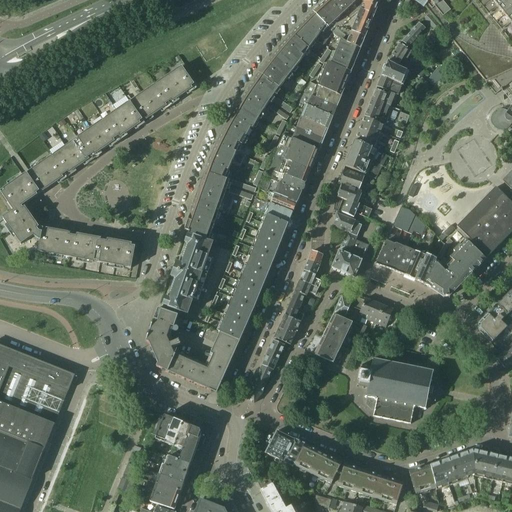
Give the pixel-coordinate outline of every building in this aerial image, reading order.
[(359,51),(372,18),(358,12),(362,4),(357,0),(327,0),(312,14),(325,28),(324,28),(326,30),(327,29),(335,36),(341,40),(340,42),(345,46),(359,51)] [(357,0),(362,4),(358,12),(372,18),(378,3),(375,0),(357,0)] [(511,0),(421,0),(423,2),(421,5),(424,7),(430,14),(441,28),(485,83),(495,95),(511,80),(511,0)] [(331,35),(326,30),(324,28),(325,28),(312,14),(292,35),(308,50),(315,41),(323,46),(331,35)] [(441,28),(430,14),(423,19),(436,33),(441,28)] [(416,39),(425,29),(418,24),(402,42),(408,48),(411,44),(416,39)] [(285,43),(271,59),(290,74),(298,64),(305,55),(304,55),(308,50),(292,35),(285,43)] [(350,73),(359,51),(345,46),(340,42),(331,65),(350,73)] [(399,44),(389,60),(398,66),(408,51),(399,44)] [(331,52),(327,50),(319,62),(322,65),(331,52)] [(278,90),(290,74),(271,59),(265,67),(259,75),(253,83),(272,97),(278,89),(278,90)] [(387,61),(381,77),(402,86),(403,86),(405,81),(402,80),(405,72),(397,68),(387,61)] [(321,66),(319,65),(317,64),(309,77),(312,79),(321,66)] [(350,73),(331,65),(328,64),(318,88),(340,97),(350,73)] [(181,67),(155,85),(168,103),(171,101),(172,103),(192,89),(190,87),(194,85),(181,67)] [(395,102),(402,86),(381,77),(376,88),(387,93),(388,93),(394,96),(392,101),(395,102)] [(267,105),(272,97),(253,83),(250,88),(242,100),(236,109),(257,121),(267,105)] [(155,85),(129,103),(141,121),(145,119),(146,120),(166,107),(165,105),(168,103),(155,85)] [(309,109),(313,100),(318,88),(309,85),(299,103),(308,106),(307,108),(309,109)] [(340,97),(318,88),(313,100),(335,109),(340,97)] [(390,107),(392,101),(394,96),(388,93),(387,93),(387,95),(376,90),(372,99),(389,106),(390,107)] [(296,93),(291,102),(295,104),(300,95),(296,93)] [(126,97),(114,105),(117,110),(129,102),(126,97)] [(292,110),(276,98),(273,103),(290,114),(292,110)] [(386,114),(389,106),(372,99),(364,117),(385,125),(386,121),(378,118),(379,115),(384,117),(386,114)] [(335,109),(313,100),(309,109),(331,118),(335,109)] [(129,103),(104,120),(117,138),(119,137),(120,138),(126,134),(140,125),(139,123),(141,121),(129,103)] [(511,104),(507,111),(504,110),(502,110),(501,110),(499,110),(498,110),(497,110),(496,111),(495,112),(494,113),(493,114),(492,115),(491,116),(491,118),(491,119),(490,120),(490,121),(491,122),(491,123),(491,124),(492,125),(492,126),(493,127),(494,128),(495,129),(496,130),(497,130),(498,131),(500,131),(501,131),(502,131),(504,131),(505,131),(506,130),(507,129),(509,128),(511,130),(511,171),(502,182),(511,191),(511,104)] [(288,117),(272,106),(269,109),(286,121),(288,117)] [(331,118),(309,109),(307,108),(302,121),(327,130),(331,118)] [(252,129),(256,121),(257,121),(236,109),(231,118),(227,127),(222,136),(230,141),(239,145),(241,146),(251,129),(252,129)] [(406,124),(409,116),(401,113),(398,121),(406,124)] [(385,126),(385,125),(364,117),(361,125),(381,133),(384,126),(385,126)] [(117,138),(104,120),(79,138),(91,156),(93,154),(94,156),(114,142),(113,141),(117,138)] [(282,121),(275,135),(279,136),(286,123),(282,121)] [(327,130),(302,121),(298,132),(322,141),(327,130)] [(381,133),(361,125),(358,133),(378,141),(381,133)] [(322,141),(298,132),(294,141),(318,151),(322,141)] [(378,141),(358,133),(355,141),(364,145),(375,150),(378,141)] [(229,168),(234,157),(236,158),(239,152),(237,150),(239,145),(230,141),(222,136),(217,145),(211,157),(206,173),(214,176),(224,180),(226,175),(229,176),(232,169),(229,168)] [(318,151),(294,141),(283,136),(278,147),(290,152),(314,161),(318,151)] [(274,137),(267,150),(271,152),(278,139),(274,137)] [(79,138),(52,156),(65,174),(68,172),(69,174),(88,160),(87,158),(91,156),(79,138)] [(355,141),(344,167),(365,175),(375,150),(364,145),(355,141)] [(389,152),(394,154),(398,143),(394,141),(389,152)] [(50,150),(53,155),(65,146),(62,142),(50,150)] [(314,161),(290,152),(278,147),(274,153),(273,156),(278,158),(310,171),(314,161)] [(387,157),(375,150),(365,175),(375,179),(386,160),(387,157)] [(43,162),(32,170),(26,174),(38,192),(41,190),(43,192),(62,178),(61,176),(65,174),(52,156),(50,154),(41,160),(43,162)] [(265,155),(259,169),(263,171),(269,157),(265,155)] [(305,184),(310,171),(278,158),(275,165),(272,171),(277,173),(283,175),(305,184)] [(343,169),(337,184),(340,186),(341,185),(362,193),(358,192),(364,176),(343,169)] [(259,171),(252,188),(255,189),(262,173),(259,171)] [(214,176),(206,173),(198,194),(222,202),(229,182),(224,180),(214,176)] [(305,184),(283,175),(277,173),(276,177),(281,179),(279,184),(301,193),(305,184)] [(26,174),(20,178),(3,190),(4,191),(1,194),(13,211),(13,212),(21,207),(37,196),(35,194),(38,192),(26,174)] [(267,192),(271,181),(263,178),(259,189),(267,192)] [(255,189),(252,188),(232,181),(230,185),(254,193),(255,189)] [(301,193),(279,184),(271,181),(267,192),(275,195),(297,204),(301,193)] [(341,185),(340,186),(337,197),(346,201),(347,200),(357,204),(362,193),(341,185)] [(412,185),(408,196),(412,198),(417,187),(412,185)] [(253,196),(230,188),(228,193),(251,201),(253,196)] [(511,232),(511,204),(495,188),(456,228),(487,258),(511,232)] [(297,204),(275,195),(267,192),(259,189),(255,198),(266,202),(271,204),(293,213),(297,204)] [(222,202),(198,194),(191,214),(215,222),(222,202)] [(261,214),(266,202),(255,198),(251,209),(254,210),(261,214)] [(372,210),(360,205),(357,204),(347,200),(346,201),(347,201),(342,212),(354,218),(356,214),(368,219),(372,210)] [(293,213),(271,204),(266,202),(261,214),(266,216),(267,216),(288,225),(293,213)] [(21,207),(13,212),(13,211),(2,218),(21,245),(33,236),(40,241),(41,232),(39,232),(37,229),(38,228),(25,208),(23,209),(21,207)] [(426,227),(411,212),(402,209),(397,220),(416,229),(424,232),(426,227)] [(215,222),(191,214),(185,231),(189,232),(188,235),(211,244),(213,240),(209,238),(215,222)] [(357,237),(361,227),(359,226),(360,224),(336,214),(333,227),(347,233),(357,237)] [(288,225),(267,216),(260,233),(281,242),(288,225)] [(413,236),(416,229),(397,220),(386,242),(396,246),(396,245),(399,238),(403,237),(405,238),(408,239),(410,234),(413,236)] [(447,237),(454,230),(450,226),(443,233),(438,238),(442,241),(446,236),(447,237)] [(427,256),(433,241),(435,236),(426,227),(424,232),(417,248),(415,252),(404,276),(416,281),(427,256)] [(70,233),(46,229),(46,231),(42,230),(41,232),(40,241),(38,252),(69,258),(73,236),(69,235),(70,233)] [(417,248),(424,232),(416,229),(413,236),(410,234),(408,239),(409,240),(415,242),(413,246),(417,248)] [(281,242),(260,233),(253,249),(275,258),(281,242)] [(363,261),(369,246),(367,245),(368,241),(361,238),(360,242),(356,241),(357,237),(347,233),(339,252),(332,268),(355,278),(361,263),(362,263),(363,261)] [(100,239),(77,235),(76,237),(73,236),(69,258),(100,263),(104,242),(100,241),(100,239)] [(165,297),(162,306),(187,314),(212,244),(211,244),(188,235),(187,235),(184,243),(187,245),(180,264),(176,262),(170,278),(175,279),(168,298),(165,297)] [(395,272),(405,249),(409,240),(408,239),(405,238),(403,237),(399,238),(396,245),(396,246),(386,242),(375,265),(386,269),(395,272)] [(131,245),(107,240),(107,242),(104,242),(100,263),(131,269),(135,247),(131,247),(131,245)] [(404,276),(415,252),(417,248),(413,246),(415,242),(409,240),(405,249),(395,272),(404,276)] [(485,260),(466,241),(461,247),(459,245),(453,252),(454,253),(449,258),(452,261),(468,277),(476,269),(485,260)] [(441,260),(448,247),(444,245),(437,258),(441,260)] [(275,258),(253,249),(246,266),(268,275),(275,258)] [(311,252),(307,262),(319,266),(322,256),(311,252)] [(427,256),(416,281),(425,286),(426,283),(435,263),(436,260),(427,256)] [(440,262),(446,268),(449,264),(444,259),(440,262)] [(449,297),(468,277),(452,261),(446,268),(448,270),(446,273),(432,290),(438,294),(443,298),(449,297)] [(307,262),(303,271),(315,276),(319,266),(307,262)] [(432,290),(446,273),(435,263),(426,283),(425,286),(432,290)] [(268,275),(246,266),(239,283),(261,292),(268,275)] [(315,276),(303,271),(299,281),(318,289),(321,282),(313,279),(315,276)] [(318,289),(299,281),(294,292),(304,296),(306,297),(308,293),(315,296),(318,289)] [(261,292),(239,283),(233,299),(255,308),(261,292)] [(294,292),(284,316),(300,323),(303,316),(297,313),(304,296),(294,292)] [(341,297),(338,304),(334,313),(345,318),(352,302),(341,297)] [(365,299),(364,301),(356,298),(352,308),(360,311),(358,317),(367,321),(374,303),(365,299)] [(511,305),(504,298),(496,306),(506,315),(511,321),(511,305)] [(255,308),(233,299),(226,315),(247,324),(255,308)] [(383,307),(374,303),(367,321),(376,324),(383,307)] [(502,320),(506,315),(496,306),(478,324),(478,330),(490,344),(508,325),(502,320)] [(393,310),(383,307),(376,324),(385,328),(393,310)] [(233,356),(239,342),(240,342),(219,333),(213,348),(210,355),(213,356),(207,368),(206,368),(206,369),(183,359),(175,355),(172,348),(180,345),(178,341),(170,344),(167,337),(171,327),(173,328),(178,316),(157,309),(147,339),(145,343),(149,344),(157,364),(156,367),(160,369),(216,394),(233,356)] [(247,324),(226,315),(218,332),(240,341),(247,324)] [(333,364),(352,324),(333,315),(314,356),(333,364)] [(300,323),(284,316),(274,338),(290,346),(300,323)] [(398,339),(403,341),(409,326),(403,325),(398,339)] [(274,340),(262,366),(272,370),(273,371),(285,345),(274,340)] [(499,351),(506,348),(502,342),(496,346),(499,351)] [(499,362),(511,354),(511,345),(494,355),(499,362)] [(0,346),(0,399),(56,422),(74,376),(0,346)] [(511,354),(499,362),(504,369),(511,364),(511,354)] [(423,368),(421,368),(421,370),(414,368),(414,367),(412,366),(412,368),(405,366),(405,365),(403,364),(402,366),(395,364),(395,363),(393,362),(393,364),(385,362),(385,361),(383,360),(383,362),(375,360),(374,359),(372,360),(374,362),(372,369),(369,368),(369,367),(367,366),(367,368),(362,367),(361,365),(360,366),(361,368),(358,385),(356,387),(357,388),(358,388),(362,388),(362,390),(364,390),(364,389),(367,389),(366,397),(364,398),(365,400),(367,398),(366,405),(370,410),(374,410),(373,416),(410,425),(414,409),(415,407),(423,409),(425,411),(426,410),(425,408),(426,401),(427,401),(428,399),(426,399),(427,394),(431,395),(433,388),(429,387),(430,383),(432,383),(432,381),(430,381),(432,373),(434,372),(433,371),(431,372),(422,370),(423,368)] [(262,366),(246,401),(253,404),(261,395),(272,370),(262,366)] [(0,430),(42,447),(45,448),(48,441),(56,422),(0,399),(0,430)] [(164,418),(159,416),(152,434),(156,436),(164,418)] [(165,416),(164,418),(156,436),(155,440),(164,444),(173,419),(165,416)] [(182,423),(173,419),(164,444),(174,448),(182,423)] [(191,427),(182,423),(174,448),(170,458),(180,461),(191,427)] [(199,430),(191,427),(180,461),(190,465),(201,435),(200,434),(199,432),(199,430)] [(0,511),(19,511),(21,509),(20,509),(32,480),(44,452),(45,448),(42,447),(0,430),(0,511)] [(294,440),(277,432),(266,454),(283,463),(294,440)] [(304,445),(294,440),(283,463),(293,468),(294,466),(304,445)] [(312,475),(323,455),(304,445),(294,466),(312,475)] [(473,477),(479,452),(473,451),(459,456),(467,480),(473,478),(473,477)] [(482,479),(488,454),(479,452),(473,477),(482,479)] [(492,481),(498,457),(488,454),(482,479),(492,481)] [(331,485),(341,464),(323,455),(312,475),(331,485)] [(467,480),(459,456),(449,459),(457,484),(467,480)] [(190,465),(180,461),(170,458),(167,457),(166,461),(163,460),(161,465),(162,465),(187,474),(190,465)] [(502,484),(507,459),(498,457),(492,481),(502,484)] [(457,484),(449,459),(439,463),(447,487),(457,484)] [(511,485),(511,459),(507,459),(502,484),(511,486),(511,485)] [(447,487),(439,463),(430,466),(436,489),(436,491),(447,487)] [(128,464),(123,475),(127,477),(132,466),(128,464)] [(187,474),(162,465),(158,474),(184,483),(187,474)] [(357,493),(364,471),(344,465),(337,487),(357,493)] [(436,489),(430,466),(409,473),(410,476),(413,488),(415,495),(436,489)] [(135,467),(124,493),(129,494),(139,469),(135,467)] [(376,500),(383,478),(364,471),(357,493),(376,500)] [(184,483),(158,474),(155,483),(181,492),(184,483)] [(268,477),(257,483),(261,491),(272,485),(268,477)] [(402,488),(403,484),(383,478),(376,500),(396,506),(398,499),(402,488)] [(122,479),(117,490),(121,492),(126,481),(122,479)] [(181,492),(155,483),(152,492),(178,501),(181,492)] [(272,485),(261,491),(260,492),(270,511),(282,511),(286,510),(272,485)] [(178,501),(152,492),(149,502),(174,510),(178,501)] [(331,501),(316,496),(314,502),(315,505),(328,509),(331,501)] [(200,500),(195,511),(225,511),(224,510),(200,500)] [(433,511),(436,511),(438,506),(425,502),(423,509),(433,511)] [(344,503),(340,511),(360,511),(362,508),(344,503)]
